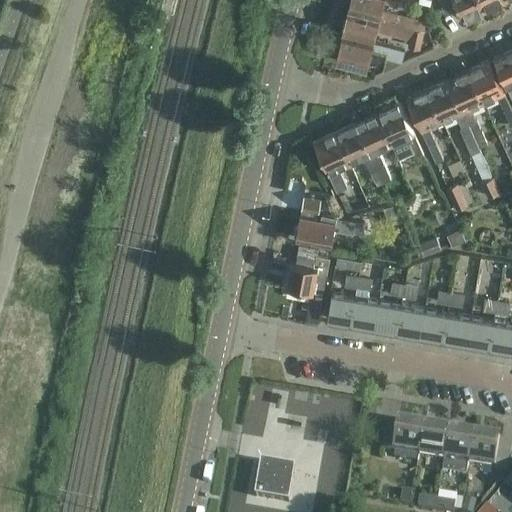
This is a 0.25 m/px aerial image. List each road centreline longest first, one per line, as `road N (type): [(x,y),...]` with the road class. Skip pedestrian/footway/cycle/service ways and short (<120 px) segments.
road 1 (unclassified): [(0,283),(28,160),(85,0)]
road 2 (residential): [(511,383),(222,325)]
road 3 (tertiary): [(222,325),(273,73)]
road 4 (residential): [(511,18),(360,90),(273,73)]
road 5 (tertiary): [(183,511),(222,325)]
